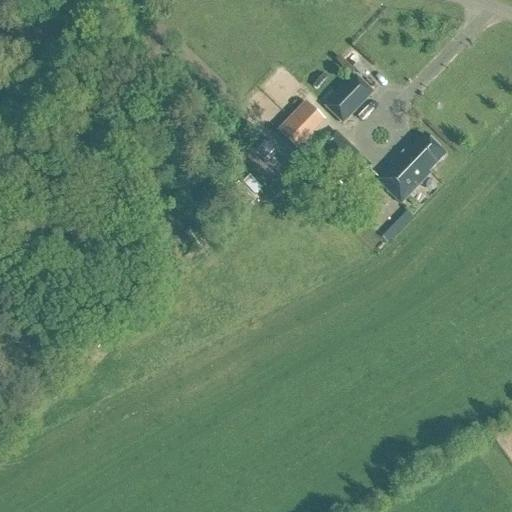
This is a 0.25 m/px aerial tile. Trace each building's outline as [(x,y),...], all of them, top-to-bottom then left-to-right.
[(343,127),(375,95),(356,76),(324,109),(343,127)] [(278,130),(298,150),(328,122),(308,101),(278,130)] [(353,184),(370,167),(336,134),(319,151),(353,184)] [(444,157),(424,138),(408,154),(406,153),(377,183),(401,205),(430,176),(428,174),(444,157)] [(243,208),(264,189),(252,176),(231,195),(243,208)]
